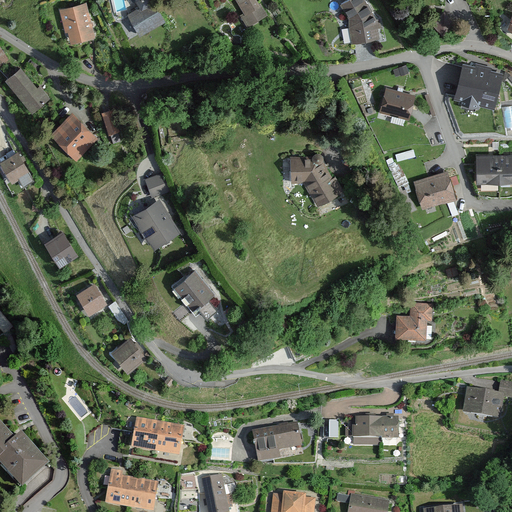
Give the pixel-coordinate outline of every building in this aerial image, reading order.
[(157,0),(131,0),(132,2),(139,0),(143,9),(132,15),(140,35),(169,19),(158,1),(157,0)] [(237,0),(251,24),(268,14),(260,0),(237,0)] [(367,0),(348,0),(343,3),(351,18),(354,41),(380,37),(377,17),(367,0)] [(88,1),(62,6),(70,41),(96,35),(88,1)] [(131,22),(124,26),(129,37),(137,34),(131,22)] [(0,40),(0,64),(11,58),(0,40)] [(505,73),(465,63),(456,98),(496,108),(505,73)] [(23,64),(6,78),(35,112),(51,98),(23,64)] [(417,96),(387,88),(381,110),(411,118),(417,96)] [(101,134),(74,109),(52,132),(78,157),(101,134)] [(20,150),(2,160),(14,181),(32,171),(20,150)] [(314,155),(293,156),(293,181),(306,181),(321,204),(346,190),(325,158),(325,155),(323,152),(320,150),(316,151),(314,154),(314,155)] [(511,154),(478,155),(479,182),(511,180),(511,154)] [(449,169),(415,180),(423,207),(458,195),(449,169)] [(165,170),(148,176),(155,195),(172,190),(165,170)] [(160,197),(135,213),(156,246),(181,230),(160,197)] [(65,229),(46,240),(61,265),(80,253),(65,229)] [(197,267),(176,284),(195,307),(199,303),(209,316),(219,308),(209,296),(216,291),(197,267)] [(97,281),(79,291),(91,313),(109,303),(97,281)] [(412,313),(398,313),(397,337),(428,338),(429,319),(434,319),(434,301),(412,301),(412,313)] [(133,335),(113,349),(128,370),(148,356),(133,335)] [(508,394),(469,386),(464,410),(503,418),(508,394)] [(400,415),(356,416),(356,444),(400,444),(400,415)] [(186,424),(138,416),(133,446),(181,454),(186,424)] [(0,419),(0,461),(23,487),(51,463),(24,432),(16,438),(0,419)] [(324,419),(324,437),(338,438),(338,419),(324,419)] [(299,421),(254,429),(259,460),(283,456),(281,447),(303,443),(299,421)] [(155,510),(160,480),(112,472),(107,502),(155,510)] [(224,473),(203,476),(209,511),(225,511),(230,511),(224,473)] [(285,493),(274,492),(272,511),(316,511),(318,497),(308,496),(308,492),(285,490),(285,493)] [(388,511),(391,499),(353,493),(349,511),(388,511)]
